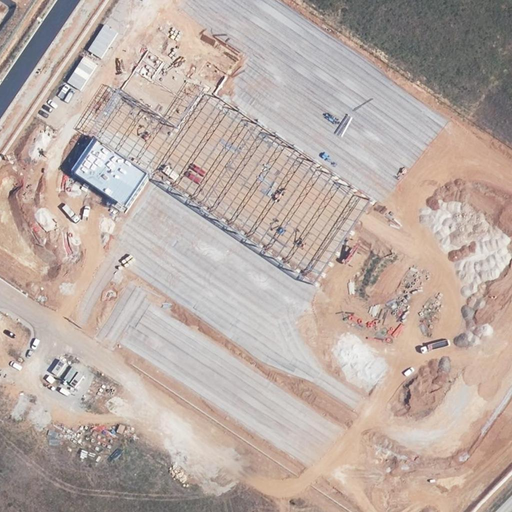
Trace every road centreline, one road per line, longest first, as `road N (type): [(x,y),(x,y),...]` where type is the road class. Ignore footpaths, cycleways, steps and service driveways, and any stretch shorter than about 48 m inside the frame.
road 1 (unclassified): [(0,287),(105,359)]
road 2 (unclassified): [(0,102),(68,0)]
